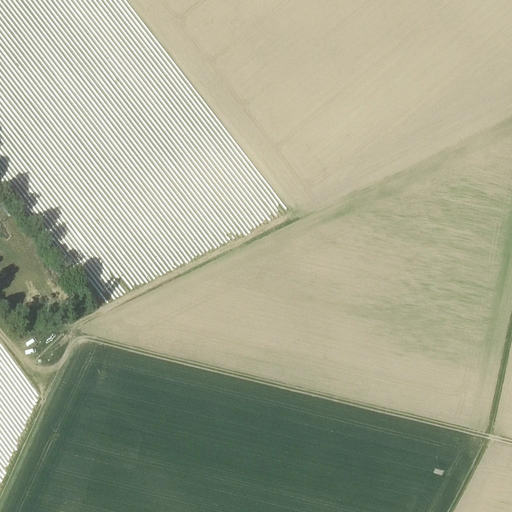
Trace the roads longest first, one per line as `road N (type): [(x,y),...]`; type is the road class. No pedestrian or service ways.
road 1 (track): [(0,499),(73,339),(486,439)]
road 2 (track): [(511,317),(485,443),(449,511)]
